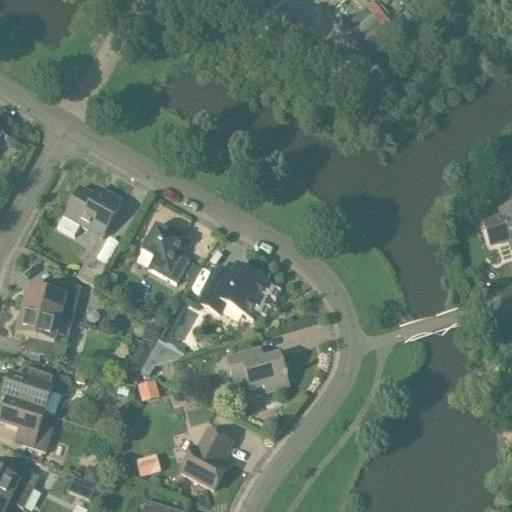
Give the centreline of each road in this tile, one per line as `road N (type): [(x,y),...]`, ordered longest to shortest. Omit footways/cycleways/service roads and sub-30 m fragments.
road 1 (residential): [(250,511),(340,382),(353,353),(345,306),(321,271),(68,125)]
road 2 (residential): [(68,125),(140,0)]
road 3 (residential): [(0,250),(68,125)]
